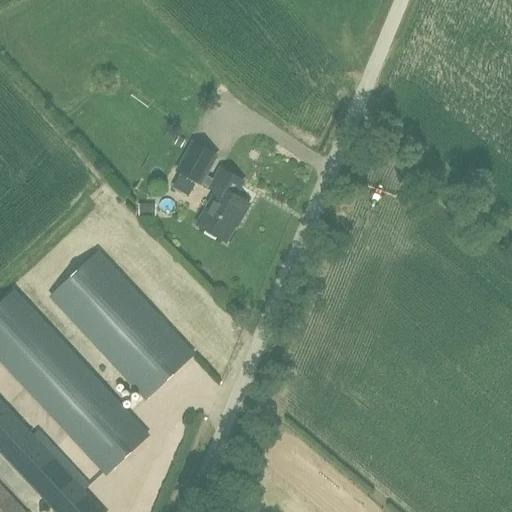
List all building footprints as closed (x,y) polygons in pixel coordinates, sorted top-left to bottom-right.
[(242,220),(249,206),(235,198),(243,185),(221,171),(215,182),(205,177),(216,158),(193,145),(178,172),(201,185),(202,183),(211,188),(210,189),(217,193),(197,227),(226,243),(240,219),(242,220)] [(277,229),(287,215),(269,202),(259,216),(277,229)] [(100,256),(54,299),(146,405),(192,361),(100,256)] [(149,438),(16,294),(0,309),(0,359),(108,476),(149,438)] [(0,511),(101,511),(0,401),(0,453),(53,511),(21,511),(0,489),(0,511)]
